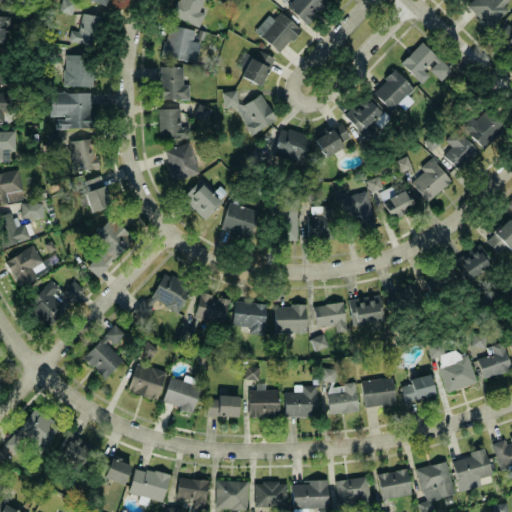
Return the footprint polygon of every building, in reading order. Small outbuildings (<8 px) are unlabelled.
[(72,0),(67,0),(57,0),(58,11),(72,11),(72,0)] [(174,0),(169,13),(198,25),(204,12),(198,9),(202,0),(174,0)] [(304,24),(326,1),(324,0),(290,0),(285,5),(304,24)] [(488,28),(507,8),(503,4),(506,0),(470,0),(464,6),(488,28)] [(273,18),(267,13),(253,30),(279,52),(299,27),(279,10),(273,18)] [(71,28),(68,38),(94,45),(102,16),(82,11),(77,30),(71,28)] [(8,15),(0,14),(0,41),(7,41),(8,15)] [(511,28),(506,22),(494,35),(511,52),(511,28)] [(199,41),(193,40),(194,27),(166,24),(162,56),(197,60),(199,41)] [(430,72),(438,80),(449,68),(419,41),(399,63),(420,82),(430,72)] [(241,77),(260,84),(272,55),(253,48),(241,77)] [(92,84),(93,53),(65,53),(64,84),(92,84)] [(188,98),(188,83),(182,83),(182,65),(159,65),(158,97),(188,98)] [(390,110),(398,102),(403,108),(412,100),(406,93),(412,87),(395,68),(371,90),(390,110)] [(0,120),(2,121),(2,110),(8,110),(7,85),(0,85),(0,120)] [(236,103),(235,89),(222,90),(223,104),(236,103)] [(54,127),(90,126),(89,90),(48,92),(49,115),(54,114),(54,127)] [(342,113),(365,137),(387,115),(365,92),(342,113)] [(210,107),(197,102),(192,116),(205,120),(210,107)] [(180,125),(180,106),(157,107),(157,136),(188,136),(188,125),(180,125)] [(474,119),(468,113),(458,123),(481,146),(503,124),(486,107),(474,119)] [(342,147),(339,141),(349,136),(341,122),(313,137),(324,157),(342,147)] [(279,126),(271,154),(301,162),(308,133),(279,126)] [(476,150),(454,127),(442,139),(449,146),(441,154),(457,169),(476,150)] [(0,159),(9,160),(9,149),(14,149),(14,129),(0,129),(0,159)] [(59,131),(46,131),(46,145),(59,145),(59,131)] [(70,169),(95,167),(94,137),(69,138),(70,169)] [(172,179),(197,172),(188,142),(163,149),(172,179)] [(400,171),(409,166),(404,155),(394,161),(400,171)] [(408,181),(423,201),(449,181),(430,156),(418,166),(422,170),(408,181)] [(0,170),(0,201),(22,199),(19,169),(0,170)] [(90,210),(109,203),(99,174),(83,180),(86,190),(83,191),(90,210)] [(377,177),(367,182),(383,219),(411,207),(401,184),(384,192),(377,177)] [(219,201),(198,181),(182,197),(203,217),(219,201)] [(341,196),(349,232),(374,227),(366,191),(341,196)] [(21,216),(34,215),(34,201),(21,201),(21,216)] [(253,209),(227,201),(219,227),(246,235),(253,209)] [(295,203),(275,203),(275,239),(295,239),(295,203)] [(305,213),(305,238),(333,238),(333,206),(321,206),(321,213),(305,213)] [(133,238),(112,216),(88,238),(99,250),(85,264),(95,274),(133,238)] [(497,253),(505,245),(511,251),(511,250),(511,224),(506,218),(484,239),(497,253)] [(0,230),(0,240),(2,247),(32,235),(26,220),(0,230)] [(46,268),(32,243),(4,259),(18,284),(46,268)] [(488,267),(477,247),(448,262),(459,282),(488,267)] [(176,312),(190,284),(162,270),(148,298),(176,312)] [(425,286),(440,296),(450,280),(435,271),(425,286)] [(50,295),(57,288),(49,280),(24,304),(47,326),(64,309),(50,295)] [(393,318),(424,306),(415,281),(384,292),(393,318)] [(227,298),(198,291),(192,317),(221,324),(227,298)] [(346,299),(351,325),(382,319),(378,293),(346,299)] [(230,325),(248,326),(247,332),(262,333),(264,302),(232,300),(230,325)] [(332,323),(333,331),(345,329),(341,301),(312,305),(315,326),(332,323)] [(303,304),(272,304),(272,331),(303,331),(303,304)] [(190,340),(194,326),(180,322),(176,336),(190,340)] [(122,334),(112,324),(102,334),(112,344),(122,334)] [(484,334),(471,333),(471,341),(483,342),(484,334)] [(315,345),(324,341),(321,334),(312,338),(315,345)] [(120,359),(99,337),(80,356),(102,378),(120,359)] [(156,348),(145,340),(137,350),(149,358),(156,348)] [(474,381),(464,347),(443,353),(439,340),(427,344),(430,357),(434,355),(445,390),(474,381)] [(481,378),(509,368),(500,341),(488,345),(490,351),(474,357),(481,378)] [(153,399),(164,372),(135,361),(125,388),(153,399)] [(257,378),(257,365),(244,365),(244,378),(257,378)] [(334,380),(335,367),(321,366),(320,379),(334,380)] [(159,401),(189,411),(197,385),(168,375),(159,401)] [(402,400),(431,395),(427,375),(398,381),(402,400)] [(360,379),(361,406),(392,404),(390,377),(360,379)] [(315,384),(299,384),(299,390),(283,390),(283,414),(315,414),(315,384)] [(356,410),(353,384),(324,387),(327,413),(356,410)] [(247,415),(276,415),(276,389),(247,389),(247,415)] [(236,395),(204,395),(204,414),(236,414),(236,395)] [(58,426),(35,406),(15,428),(38,448),(58,426)] [(94,448),(66,431),(54,452),(82,468),(94,448)] [(511,434),(507,436),(508,438),(491,442),(497,467),(511,463),(511,434)] [(490,474),(481,447),(467,451),(468,454),(449,460),(457,484),(490,474)] [(128,469),(102,450),(88,469),(114,488),(128,469)] [(444,460),(414,468),(424,501),(453,492),(444,460)] [(167,474),(133,465),(126,491),(160,500),(167,474)] [(380,499),(409,493),(404,468),(376,473),(380,499)] [(202,476),(174,481),(177,499),(193,496),(194,506),(206,504),(202,476)] [(367,504),(366,477),(335,478),(336,505),(367,504)] [(245,480),(214,480),(214,507),(245,507),(245,480)] [(253,480),(253,506),(285,506),(285,480),(253,480)] [(326,507),(326,481),(290,481),(290,507),(326,507)] [(0,511),(18,511),(0,502),(0,511)] [(494,502),(493,511),(504,511),(505,502),(494,502)]
